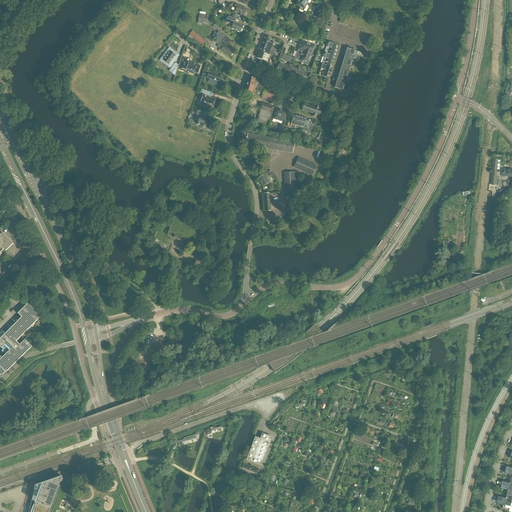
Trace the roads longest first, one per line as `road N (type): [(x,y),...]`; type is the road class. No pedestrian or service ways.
road 1 (unclassified): [(243,303),(274,284),(331,288),(358,275),(415,194),(456,98)]
road 2 (secondary): [(96,335),(79,276),(7,128)]
road 3 (secondary): [(0,144),(86,338)]
road 4 (residential): [(247,273),(255,197),(228,137),(240,85)]
road 5 (unclassified): [(96,335),(161,313),(221,315),(243,303)]
road 6 (secondary): [(132,479),(96,335)]
road 7 (secondary): [(86,338),(132,479)]
road 8 (track): [(0,472),(90,441),(87,407),(101,397)]
